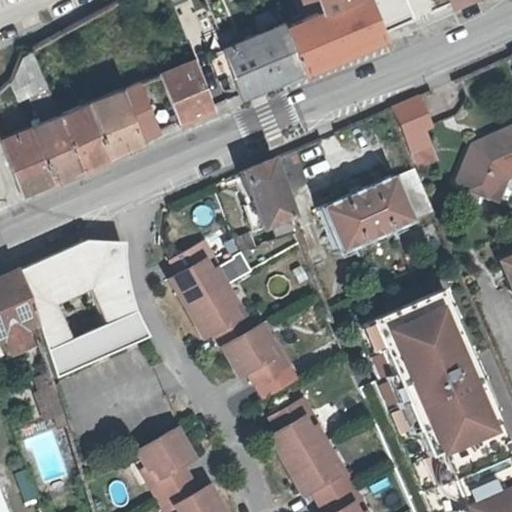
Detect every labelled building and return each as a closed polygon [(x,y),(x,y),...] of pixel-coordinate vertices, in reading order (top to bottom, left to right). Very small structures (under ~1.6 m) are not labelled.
[(286,21),(301,69),(382,33),(370,0),(321,0),(325,8),(308,15),(289,22),(288,20),(286,21)] [(321,0),(302,0),(308,15),(325,8),(321,0)] [(27,26),(37,44),(64,30),(54,11),(27,26)] [(301,69),(286,21),(223,47),(238,96),(301,69)] [(53,97),(31,48),(21,53),(17,61),(9,79),(25,109),(53,97)] [(212,108),(197,57),(161,72),(176,124),(212,108)] [(0,87),(9,79),(17,61),(0,68),(0,87)] [(141,80),(123,87),(131,111),(148,105),(141,80)] [(123,87),(90,100),(107,154),(156,132),(148,105),(131,111),(123,87)] [(80,166),(107,154),(90,100),(61,113),(80,166)] [(400,137),(405,149),(423,142),(421,137),(405,100),(389,107),(402,136),(400,137)] [(80,166),(61,113),(34,124),(52,178),(80,166)] [(511,169),(511,121),(469,140),(452,181),(493,198),(502,174),(511,169)] [(52,178),(34,124),(0,137),(0,141),(19,192),(52,178)] [(290,150),(266,160),(279,190),(303,180),(290,150)] [(284,235),(297,230),(279,190),(266,160),(237,173),(261,227),(278,220),(284,235)] [(431,209),(412,166),(390,175),(389,174),(314,207),(319,215),(315,217),(320,228),(324,227),(336,253),(411,220),(410,218),(431,209)] [(0,338),(1,339),(7,353),(28,345),(21,329),(33,323),(37,333),(43,351),(44,355),(50,373),(51,378),(126,345),(120,332),(138,325),(136,320),(133,314),(132,312),(131,309),(131,306),(129,303),(128,298),(127,292),(126,287),(125,280),(124,276),(123,272),(123,268),(122,262),(122,254),(121,245),(120,241),(82,240),(79,241),(0,277),(0,338)] [(199,261),(210,255),(201,241),(169,259),(177,272),(179,276),(169,282),(184,308),(199,334),(209,328),(211,332),(219,346),(234,372),(244,367),(245,368),(246,370),(254,384),(255,384),(286,366),(278,351),(268,357),(266,354),(261,346),(266,343),(266,342),(256,324),(251,327),(243,313),(233,319),(227,308),(232,305),(231,304),(221,287),(211,270),(210,269),(206,272),(199,261)] [(511,277),(511,252),(501,257),(510,279),(511,277)] [(229,280),(248,270),(239,253),(220,263),(229,280)] [(210,269),(211,270),(216,268),(210,255),(199,261),(206,272),(210,269)] [(179,276),(177,272),(167,278),(169,282),(179,276)] [(445,284),(440,287),(451,316),(457,314),(445,284)] [(378,374),(360,382),(414,511),(511,511),(511,466),(508,468),(497,441),(502,440),(490,410),(463,345),(451,316),(440,287),(405,301),(389,307),(356,321),(378,374)] [(386,301),(389,307),(405,301),(403,294),(386,301)] [(233,319),(243,313),(236,301),(231,304),(232,305),(227,308),(233,319)] [(138,325),(120,332),(126,345),(145,336),(142,333),(138,325)] [(209,328),(199,334),(201,338),(211,332),(209,328)] [(268,357),(278,351),(271,339),(266,342),(266,343),(261,346),(266,354),(268,357)] [(469,343),(463,345),(490,410),(496,408),(469,343)] [(244,367),(234,372),(237,376),(246,370),(245,368),(244,367)] [(54,420),(64,416),(51,378),(50,373),(35,379),(39,393),(36,394),(46,423),(54,420)] [(269,415),(276,429),(279,433),(268,439),(283,465),(306,452),(320,444),(311,427),(310,426),(305,429),(299,418),(309,412),(301,397),(272,413),(269,415)] [(310,426),(311,427),(316,424),(309,412),(299,418),(305,429),(310,426)] [(67,427),(66,423),(65,419),(64,416),(54,420),(58,430),(67,427)] [(279,433),(276,429),(266,435),(268,439),(279,433)] [(156,476),(147,482),(155,497),(163,511),(173,505),(176,511),(219,511),(207,489),(197,495),(195,491),(187,478),(179,465),(177,461),(187,455),(173,430),(158,438),(157,439),(135,451),(144,468),(145,468),(150,465),(150,466),(153,470),(156,476)] [(306,452),(283,465),(298,491),(300,490),(308,485),(310,489),(318,502),(350,483),(342,470),(332,476),(326,465),(331,462),(330,461),(320,444),(306,452)] [(177,461),(179,465),(189,459),(187,455),(177,461)] [(332,476),(342,470),(335,458),(330,461),(331,462),(326,465),(332,476)] [(145,468),(144,468),(139,471),(147,482),(156,476),(153,470),(150,466),(150,465),(145,468)] [(13,472),(23,501),(37,496),(27,468),(13,472)] [(350,483),(318,502),(323,511),(359,511),(360,511),(358,511),(353,511),(348,503),(358,498),(350,483)] [(300,490),(298,491),(301,495),(302,494),(310,489),(308,485),(300,490)] [(197,495),(207,489),(204,486),(195,491),(197,495)] [(9,511),(0,487),(0,511),(9,511)] [(358,511),(360,511),(359,511),(360,511),(365,510),(358,498),(348,503),(353,511),(358,511)]
